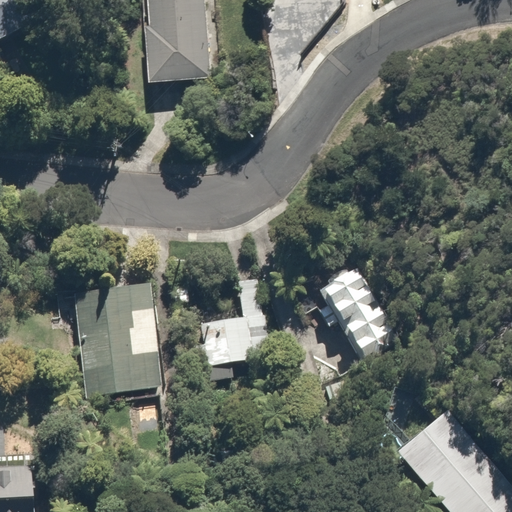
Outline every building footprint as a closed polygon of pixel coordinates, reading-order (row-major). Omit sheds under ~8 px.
[(0,0),(0,37),(38,18),(28,0),(0,0)] [(148,0),(150,20),(143,20),(147,77),(210,73),(204,0),(148,0)] [(394,338),(347,260),(313,281),(360,359),(394,338)] [(232,360),(242,359),(264,357),(256,276),(234,278),(238,317),(198,321),(200,343),(186,345),(190,379),(233,374),(232,360)] [(161,384),(142,279),(64,293),(84,398),(161,384)] [(511,511),(511,487),(443,405),(392,448),(445,511),(511,511)] [(30,511),(28,466),(0,467),(0,511),(30,511)]
